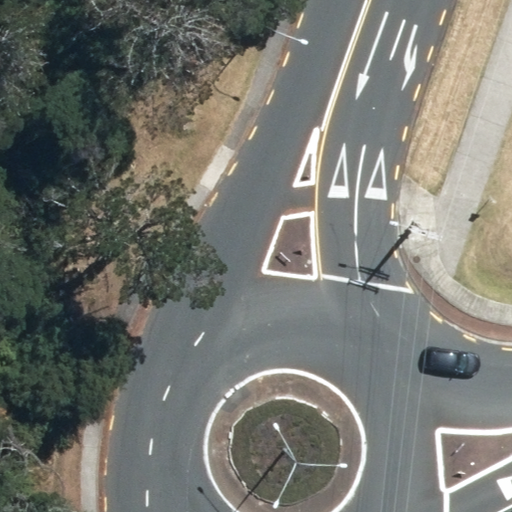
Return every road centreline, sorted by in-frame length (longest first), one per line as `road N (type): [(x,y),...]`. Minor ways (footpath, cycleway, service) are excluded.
road 1 (secondary): [(128,511),(113,445),(124,391),(152,344),(195,310),(246,292)]
road 2 (secondary): [(246,292),(340,73)]
road 3 (secondary): [(340,73),(332,210),(340,305)]
road 4 (secondary): [(422,391),(432,432),(419,511)]
road 5 (secondary): [(340,305),(375,327),(422,391)]
